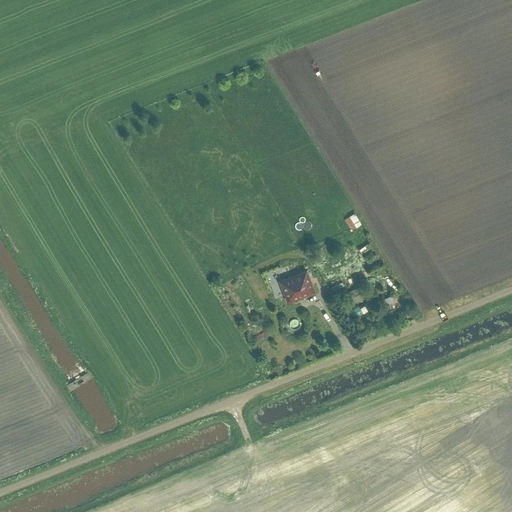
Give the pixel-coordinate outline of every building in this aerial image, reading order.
[(354,211),(343,217),(350,229),(360,223),(354,211)] [(367,241),(358,248),(360,251),(370,245),(367,241)] [(361,251),(365,260),(375,255),(371,246),(361,251)] [(288,299),(312,290),(305,271),(281,281),(288,299)] [(343,292),(347,304),(363,298),(358,286),(343,292)] [(389,321),(399,317),(396,308),(399,307),(394,293),(380,299),(389,321)] [(357,306),(351,310),(355,316),(361,312),(357,306)]
